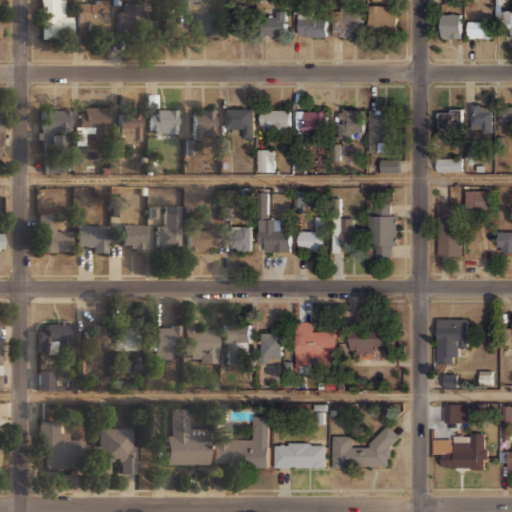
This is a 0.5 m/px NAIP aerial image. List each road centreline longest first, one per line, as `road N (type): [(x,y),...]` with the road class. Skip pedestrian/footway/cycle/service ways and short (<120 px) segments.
road 1 (secondary): [(0,289),(511,287)]
road 2 (residential): [(417,0),(418,511)]
road 3 (residential): [(511,72),(0,72)]
road 4 (residential): [(511,506),(0,506)]
road 5 (residential): [(21,0),(21,511)]
